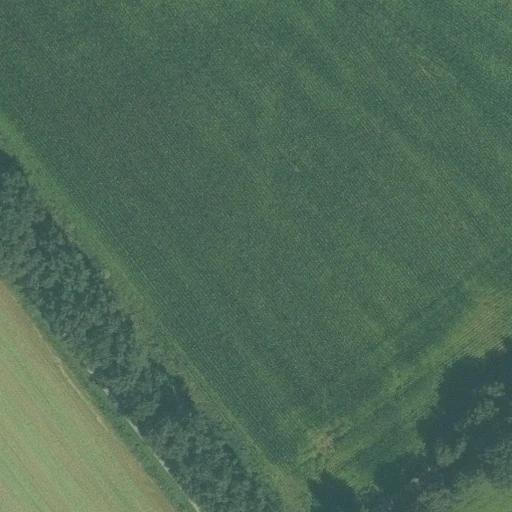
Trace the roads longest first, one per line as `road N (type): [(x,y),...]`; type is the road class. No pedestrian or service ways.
road 1 (unclassified): [(0,247),(203,511)]
road 2 (unclassified): [(511,418),(386,511)]
